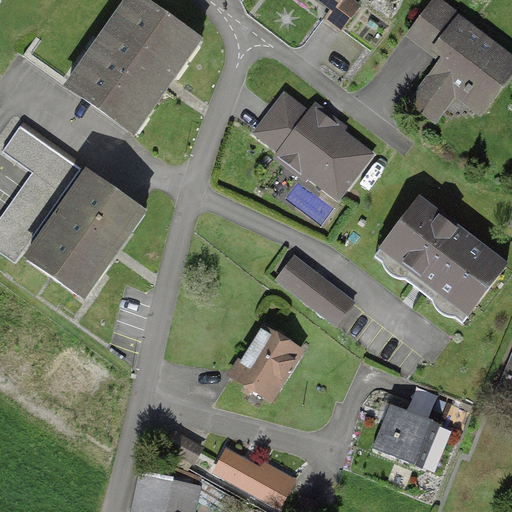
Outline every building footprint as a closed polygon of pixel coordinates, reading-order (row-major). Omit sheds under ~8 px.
[(192,40),(135,0),(129,0),(66,89),(128,132),(192,40)] [(319,0),(332,9),(324,20),(338,30),(355,7),(345,0),(319,0)] [(445,59),(434,73),(481,108),(498,86),(493,82),(507,64),(467,33),(469,30),(434,4),(412,33),(445,59)] [(418,95),(411,104),(432,119),(437,113),(433,110),(435,108),(418,95)] [(341,197),(370,156),(310,113),(308,116),(283,98),(258,134),(283,152),(281,155),(341,197)] [(61,196),(78,171),(18,129),(0,153),(36,179),(0,229),(0,255),(12,264),(61,196)] [(26,262),(76,297),(136,211),(86,176),(26,262)] [(505,265),(421,206),(389,251),(473,310),(505,265)] [(352,301),(295,261),(280,282),(337,322),(352,301)] [(249,391),(266,402),(298,351),(263,329),(232,380),(243,387),(240,391),(246,395),(249,391)] [(51,349),(26,333),(13,350),(38,368),(51,349)] [(0,352),(0,383),(15,363),(0,352)] [(68,352),(36,397),(69,420),(101,375),(68,352)] [(511,361),(498,394),(511,399),(511,361)] [(412,467),(430,423),(391,407),(373,451),(412,467)] [(203,448),(171,430),(161,446),(193,465),(203,448)] [(262,469),(225,448),(212,473),(280,511),(297,480),(266,463),(262,469)] [(129,511),(195,511),(201,486),(138,474),(129,511)]
